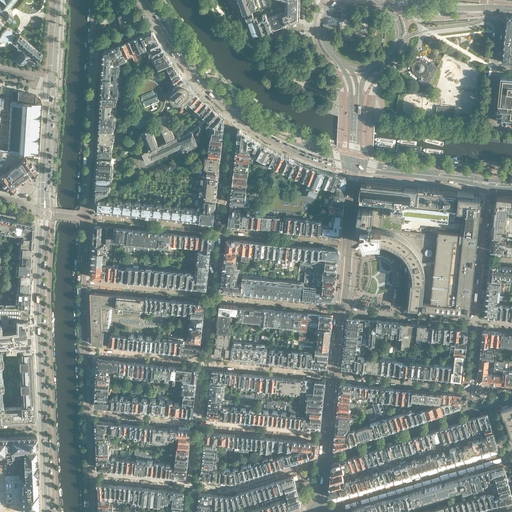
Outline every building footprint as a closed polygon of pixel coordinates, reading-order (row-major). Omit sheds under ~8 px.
[(0,0),(0,11),(7,17),(8,15),(11,12),(12,11),(7,7),(7,6),(12,0),(0,0)] [(240,0),(245,13),(251,10),(254,17),(254,18),(257,17),(263,14),(266,13),(265,12),(270,10),(268,7),(266,4),(265,0),(240,0)] [(300,20),(299,0),(285,0),(288,1),(288,12),(268,19),(271,30),(282,26),(281,24),(284,23),(285,23),(286,24),(300,20)] [(254,17),(251,10),(245,13),(247,20),(254,17)] [(271,30),(268,19),(266,13),(263,14),(264,18),(263,18),(264,19),(261,20),(265,32),(271,30)] [(125,27),(124,25),(124,23),(126,22),(126,20),(124,14),(122,14),(115,16),(113,17),(114,23),(115,25),(117,25),(118,29),(119,29),(119,28),(123,27),(124,27),(125,27)] [(259,34),(254,18),(254,17),(247,20),(250,27),(249,27),(251,31),(253,36),(259,34)] [(265,32),(261,20),(259,21),(259,20),(258,20),(257,17),(254,18),(259,34),(265,32)] [(4,33),(1,39),(1,40),(2,42),(4,41),(6,43),(8,41),(11,42),(12,43),(14,41),(13,40),(13,39),(14,36),(13,34),(13,32),(8,30),(4,33)] [(157,39),(153,32),(153,31),(152,31),(151,31),(144,34),(148,42),(148,43),(149,44),(149,42),(157,39)] [(16,48),(17,49),(20,51),(21,50),(19,52),(19,53),(17,55),(16,55),(17,56),(16,58),(16,59),(16,61),(16,62),(17,61),(19,63),(19,64),(19,63),(22,64),(22,63),(24,62),(25,62),(25,61),(27,59),(29,57),(35,62),(36,62),(37,61),(37,60),(37,59),(39,57),(40,56),(39,56),(42,53),(19,34),(14,41),(12,43),(17,47),(16,48)] [(148,42),(144,34),(142,35),(141,36),(139,36),(144,49),(147,48),(145,44),(148,43),(148,42)] [(144,49),(139,36),(136,37),(135,38),(133,39),(138,52),(144,49)] [(141,59),(138,52),(133,39),(126,42),(131,54),(134,62),(141,59)] [(161,45),(157,39),(149,42),(149,44),(150,46),(149,47),(150,49),(161,45)] [(131,54),(126,42),(120,44),(126,56),(131,54)] [(126,56),(120,44),(114,47),(120,61),(121,63),(127,60),(126,56)] [(152,56),(164,50),(161,45),(150,49),(152,52),(149,53),(150,57),(152,56)] [(120,61),(114,47),(108,49),(111,57),(114,56),(114,57),(116,56),(116,57),(112,59),(114,64),(120,61)] [(115,64),(114,64),(112,59),(111,57),(108,49),(104,51),(103,63),(115,64)] [(511,62),(511,49),(503,49),(503,55),(503,57),(502,57),(502,62),(507,62),(511,62)] [(168,56),(164,50),(152,56),(152,57),(153,57),(156,62),(168,56)] [(166,65),(172,63),(168,56),(156,62),(158,68),(157,68),(158,69),(166,65)] [(422,83),(435,65),(431,62),(429,65),(427,65),(427,63),(422,60),(416,61),(412,66),(413,72),(418,75),(420,75),(420,77),(418,80),(422,83)] [(176,68),(172,63),(166,65),(167,68),(168,68),(170,71),(176,68)] [(172,77),(179,73),(176,68),(170,71),(172,75),(170,76),(171,78),(172,77)] [(174,84),(178,81),(183,78),(179,73),(172,77),(174,80),(173,81),(174,84)] [(165,99),(168,97),(169,98),(169,99),(169,100),(170,100),(170,101),(171,102),(172,103),(173,103),(174,103),(174,104),(175,104),(176,104),(177,104),(178,104),(179,106),(179,108),(180,109),(181,110),(183,109),(183,108),(182,106),(181,105),(185,104),(196,92),(192,88),(192,87),(192,86),(191,85),(191,84),(190,84),(190,83),(189,82),(188,82),(187,82),(186,81),(184,79),(183,78),(178,81),(179,83),(176,85),(163,91),(160,86),(159,85),(159,84),(158,83),(157,82),(156,81),(154,80),(155,78),(155,77),(155,76),(154,76),(154,75),(153,75),(153,76),(152,76),(151,79),(150,78),(149,78),(147,78),(146,78),(145,78),(144,78),(143,79),(141,79),(140,80),(139,81),(138,82),(137,82),(136,83),(135,84),(135,85),(134,86),(134,87),(134,88),(133,88),(133,89),(133,90),(133,91),(133,92),(133,93),(133,94),(133,95),(133,96),(133,97),(134,98),(134,99),(137,105),(138,106),(139,107),(139,108),(140,109),(141,110),(142,111),(143,111),(144,112),(143,113),(142,113),(141,112),(140,112),(139,112),(138,111),(137,111),(137,112),(136,112),(135,112),(134,113),(133,113),(132,114),(132,115),(131,115),(131,116),(131,117),(130,117),(130,118),(130,119),(130,120),(130,121),(131,121),(131,122),(132,123),(132,124),(133,124),(133,125),(134,125),(134,126),(135,126),(136,126),(137,126),(138,126),(139,126),(140,126),(141,126),(142,125),(143,125),(143,124),(144,124),(144,123),(145,122),(145,121),(145,120),(145,119),(145,118),(145,117),(145,116),(147,113),(148,113),(150,113),(151,113),(152,113),(153,113),(155,113),(155,112),(156,112),(157,111),(158,111),(159,110),(160,110),(161,109),(161,108),(162,108),(162,107),(163,106),(163,105),(164,104),(164,103),(164,102),(165,101),(165,100),(165,99)] [(511,77),(501,77),(498,104),(497,111),(497,112),(497,114),(496,113),(496,115),(497,115),(498,115),(498,120),(504,121),(503,122),(507,123),(507,121),(511,121),(511,77)] [(40,125),(40,120),(40,119),(40,114),(41,114),(41,113),(40,113),(41,109),(41,108),(41,103),(41,102),(41,101),(41,100),(40,99),(40,98),(39,97),(38,97),(38,96),(37,96),(36,96),(35,95),(25,92),(17,91),(12,89),(11,98),(9,128),(7,151),(26,153),(27,153),(38,153),(38,148),(39,148),(39,147),(38,147),(39,142),(39,141),(39,137),(39,136),(39,131),(40,131),(40,130),(39,130),(40,125)] [(192,105),(200,97),(196,92),(185,104),(187,106),(190,103),(192,105)] [(197,109),(205,101),(200,97),(192,105),(197,109)] [(201,114),(209,105),(205,101),(197,109),(193,113),(195,115),(199,111),(201,114)] [(202,121),(214,109),(209,105),(201,114),(197,117),(200,120),(201,119),(202,121)] [(454,120),(454,112),(455,108),(437,106),(435,118),(454,120)] [(199,141),(197,135),(202,130),(202,124),(204,123),(216,111),(214,109),(202,121),(197,126),(191,130),(180,135),(180,134),(175,136),(176,137),(159,145),(154,134),(151,128),(142,132),(150,149),(147,150),(144,151),(144,152),(143,152),(147,162),(154,159),(153,158),(177,148),(179,152),(198,144),(197,143),(199,142),(200,141),(199,141)] [(208,125),(219,113),(216,111),(204,123),(204,124),(207,123),(208,125)] [(176,125),(173,117),(171,113),(169,114),(166,115),(160,117),(161,119),(158,120),(167,140),(175,136),(180,134),(177,127),(176,125)] [(223,133),(224,119),(225,119),(224,118),(219,113),(208,125),(205,129),(205,131),(223,133)] [(244,146),(245,137),(247,134),(244,132),(244,133),(241,131),(241,130),(240,130),(240,128),(237,130),(238,131),(238,132),(238,135),(237,136),(238,136),(237,140),(237,141),(237,144),(237,145),(236,148),(236,149),(241,149),(242,146),(244,146)] [(222,139),(223,133),(205,131),(205,134),(205,137),(211,138),(222,139)] [(250,147),(252,138),(252,137),(248,135),(247,134),(245,137),(244,146),(243,150),(247,150),(247,146),(250,147)] [(255,151),(260,143),(252,137),(252,138),(250,147),(253,149),(252,151),(255,151)] [(259,157),(266,146),(260,143),(255,151),(253,154),(259,157)] [(397,149),(420,152),(420,147),(398,144),(397,149)] [(264,164),(272,149),(266,146),(259,157),(262,159),(261,162),(259,162),(258,165),(260,172),(264,165),(264,164)] [(112,157),(113,148),(112,148),(99,147),(98,156),(112,157)] [(243,150),(241,149),(236,149),(235,155),(235,156),(253,157),(253,154),(255,151),(252,151),(247,150),(243,150)] [(272,167),(279,153),(272,149),(264,164),(268,166),(269,164),(272,165),(271,170),(272,170),(272,168),(272,167)] [(279,169),(285,156),(279,153),(272,167),(272,168),(278,171),(279,168),(279,169)] [(219,170),(220,157),(208,155),(207,156),(205,156),(204,167),(206,167),(206,168),(208,168),(219,170)] [(253,164),(254,157),(253,157),(235,156),(235,162),(253,164)] [(284,174),(291,159),(289,158),(285,156),(279,169),(285,171),(283,174),(284,174)] [(31,177),(36,173),(37,173),(34,169),(36,168),(33,164),(32,164),(31,163),(31,162),(29,158),(27,159),(26,157),(20,161),(21,162),(15,166),(14,164),(9,169),(10,170),(5,174),(4,173),(0,176),(0,179),(3,183),(2,184),(2,185),(3,186),(4,186),(4,185),(10,193),(15,189),(15,188),(17,186),(23,182),(29,178),(31,176),(31,177)] [(291,179),(297,162),(291,159),(284,174),(285,175),(287,172),(290,173),(290,175),(289,175),(288,177),(291,179)] [(258,165),(253,164),(235,162),(234,169),(253,171),(260,172),(258,165)] [(297,181),(304,164),(297,162),(291,179),(294,180),(295,180),(297,181)] [(305,180),(310,167),(304,164),(297,181),(300,182),(301,179),(305,180)] [(310,187),(317,168),(310,167),(305,180),(308,182),(305,188),(309,190),(310,187)] [(327,186),(328,186),(333,173),(326,171),(317,168),(310,187),(313,189),(315,184),(319,186),(320,186),(320,185),(323,186),(324,185),(327,186)] [(252,175),(253,171),(234,169),(233,176),(247,178),(247,174),(252,175)] [(335,186),(340,175),(333,173),(328,186),(334,188),(335,186)] [(345,187),(346,179),(346,178),(345,177),(345,176),(340,175),(335,186),(345,187)] [(246,184),(247,178),(233,176),(232,183),(246,184)] [(217,188),(218,182),(202,180),(201,180),(201,182),(206,183),(205,187),(217,188)] [(456,208),(457,191),(417,187),(414,186),(404,185),(404,186),(403,186),(403,185),(361,181),(359,199),(384,202),(383,215),(382,215),(381,227),(381,228),(389,229),(390,215),(394,215),(398,216),(398,215),(403,216),(403,214),(436,218),(437,223),(448,222),(449,208),(456,208)] [(245,191),(246,184),(232,183),(232,190),(245,191)] [(310,214),(313,208),(320,186),(319,186),(317,190),(313,189),(310,187),(309,190),(306,196),(293,194),(288,194),(273,192),(265,196),(271,210),(292,212),(292,218),(291,230),(297,231),(298,219),(298,213),(310,214)] [(96,199),(109,193),(109,189),(96,188),(96,199)] [(468,248),(469,241),(476,242),(477,242),(481,202),(481,203),(479,202),(480,195),(473,194),(473,193),(474,193),(457,191),(456,208),(456,209),(456,210),(456,211),(456,212),(456,213),(460,221),(460,222),(461,222),(461,223),(462,223),(464,223),(463,233),(438,230),(437,234),(436,249),(435,253),(435,256),(435,260),(436,259),(437,259),(438,259),(438,260),(439,260),(440,260),(440,261),(441,261),(442,262),(442,263),(442,264),(443,264),(443,265),(443,266),(461,263),(475,264),(475,260),(473,260),(474,256),(474,253),(475,253),(476,253),(476,252),(476,249),(468,248)] [(215,207),(216,200),(199,199),(196,198),(197,192),(192,192),(191,205),(198,206),(200,206),(199,221),(205,221),(207,207),(215,207)] [(216,200),(216,194),(200,192),(199,199),(216,200)] [(509,217),(510,212),(511,197),(511,196),(497,195),(492,236),(499,237),(504,238),(506,238),(508,236),(511,236),(511,216),(511,217),(509,217)] [(113,212),(114,201),(115,200),(103,199),(96,199),(95,210),(113,212)] [(123,213),(124,202),(121,202),(121,200),(119,199),(117,199),(117,201),(114,201),(113,212),(123,213)] [(381,227),(382,215),(383,215),(384,202),(359,199),(358,211),(357,212),(357,213),(357,214),(357,216),(356,217),(356,218),(356,219),(356,220),(356,222),(356,223),(356,225),(356,226),(358,226),(360,226),(360,229),(361,230),(361,232),(368,230),(369,229),(370,227),(379,228),(381,228),(381,227)] [(132,214),(133,203),(130,203),(131,201),(129,200),(127,200),(126,202),(124,202),(123,213),(132,214)] [(141,215),(142,204),(140,204),(140,202),(136,201),(136,203),(133,203),(132,214),(141,215)] [(153,216),(154,205),(154,204),(142,203),(142,204),(141,215),(153,216)] [(162,217),(163,206),(161,206),(161,204),(157,203),(157,205),(154,205),(153,216),(162,217)] [(171,218),(173,207),(170,207),(170,205),(166,204),(166,206),(163,206),(162,217),(171,218)] [(343,205),(333,204),(330,204),(330,208),(327,208),(327,211),(334,212),(343,213),(343,205)] [(181,219),(182,208),(179,208),(179,206),(175,205),(175,207),(173,207),(171,218),(181,219)] [(250,211),(250,206),(248,206),(244,205),(243,214),(242,225),(248,226),(249,215),(250,211)] [(199,221),(200,206),(198,206),(198,210),(194,209),(194,208),(182,207),(182,208),(181,219),(199,221)] [(213,222),(214,211),(215,207),(207,207),(205,221),(213,222)] [(235,224),(237,209),(233,209),(233,213),(229,213),(228,224),(235,224)] [(242,225),(243,214),(240,214),(240,210),(237,209),(235,224),(242,225)] [(340,235),(343,213),(334,212),(334,216),(331,215),(331,218),(333,218),(332,220),(329,219),(329,224),(321,223),(320,233),(340,235)] [(285,229),(286,217),(284,217),(284,219),(280,219),(280,216),(278,216),(278,217),(277,229),(285,229)] [(6,233),(9,220),(3,218),(0,229),(0,232),(2,233),(2,232),(6,233)] [(13,234),(16,221),(9,220),(6,233),(13,234)] [(20,233),(22,222),(16,221),(13,234),(15,234),(16,232),(19,233),(20,233)] [(33,238),(34,225),(33,225),(33,224),(31,223),(30,224),(27,224),(27,223),(22,222),(20,233),(23,233),(23,238),(33,238)] [(101,235),(102,226),(94,225),(94,234),(101,235)] [(113,246),(115,227),(112,227),(102,226),(101,235),(101,242),(107,243),(107,248),(106,250),(108,250),(107,252),(112,252),(114,253),(121,253),(124,254),(125,247),(119,247),(113,246)] [(379,242),(379,228),(370,227),(369,229),(368,230),(371,242),(375,242),(379,242)] [(412,231),(389,229),(381,228),(379,228),(379,242),(382,242),(386,243),(389,244),(392,246),(394,247),(397,249),(400,251),(402,254),(410,243),(412,231)] [(130,254),(133,229),(127,229),(125,247),(124,254),(127,254),(130,254)] [(137,255),(140,230),(133,229),(130,254),(134,255),(137,255)] [(157,257),(157,252),(159,232),(140,230),(137,255),(157,257)] [(368,230),(361,232),(359,232),(363,244),(367,243),(371,242),(368,230)] [(418,251),(420,232),(412,231),(410,243),(402,254),(404,256),(406,259),(407,259),(418,251)] [(164,247),(166,233),(159,232),(157,252),(160,252),(160,247),(160,246),(164,247)] [(427,248),(429,233),(420,232),(418,251),(421,249),(421,248),(422,248),(423,247),(427,248)] [(436,249),(437,234),(429,233),(427,248),(436,249)] [(101,242),(101,235),(94,234),(93,243),(101,244),(101,242)] [(213,251),(215,239),(212,239),(212,237),(205,236),(204,247),(204,251),(210,252),(210,251),(213,251)] [(498,251),(499,240),(499,237),(492,236),(491,250),(498,251)] [(511,245),(511,236),(508,236),(506,238),(504,238),(503,241),(499,240),(498,251),(500,251),(511,252),(511,245)] [(33,247),(33,238),(23,238),(23,242),(21,241),(20,246),(33,247)] [(232,252),(232,251),(233,239),(226,239),(225,252),(232,252)] [(245,261),(246,259),(247,241),(240,240),(239,252),(243,253),(243,256),(241,256),(241,258),(238,258),(238,265),(244,266),(245,266),(245,261)] [(104,244),(101,244),(93,243),(93,251),(104,251),(107,252),(108,250),(106,250),(107,248),(104,248),(104,244)] [(269,268),(269,264),(271,243),(265,243),(264,255),(263,264),(263,267),(268,268),(269,268)] [(276,256),(278,244),(271,243),(269,264),(273,264),(274,256),(276,256)] [(288,262),(290,245),(278,244),(276,256),(275,267),(289,269),(288,262)] [(32,255),(33,247),(20,246),(20,255),(32,255)] [(308,258),(309,247),(302,246),(301,258),(300,262),(303,262),(303,261),(304,261),(304,258),(308,258)] [(409,264),(420,259),(425,256),(428,255),(435,256),(435,253),(436,249),(427,248),(423,247),(422,248),(421,248),(421,249),(418,251),(407,259),(406,259),(407,262),(408,263),(408,264),(409,264)] [(321,259),(322,257),(322,248),(315,248),(314,262),(318,260),(318,257),(320,258),(320,259),(321,259)] [(338,258),(339,252),(337,250),(322,248),(322,257),(326,257),(338,258)] [(131,281),(133,266),(134,255),(130,254),(127,254),(127,256),(127,260),(126,267),(125,280),(131,281)] [(32,264),(32,255),(20,255),(19,263),(32,264)] [(434,267),(435,260),(435,256),(428,255),(425,256),(434,267)] [(434,267),(425,256),(420,259),(421,263),(421,264),(424,270),(433,271),(434,267)] [(421,264),(421,263),(420,259),(409,264),(408,264),(409,265),(410,267),(421,264)] [(471,301),(474,271),(466,270),(467,266),(474,267),(475,264),(461,263),(443,266),(443,265),(443,264),(442,264),(442,263),(442,262),(441,261),(440,261),(440,260),(439,260),(438,260),(438,259),(437,259),(436,259),(435,260),(434,267),(433,271),(432,280),(432,286),(431,293),(431,297),(436,297),(441,298),(447,299),(452,299),(458,300),(464,300),(471,301)] [(32,264),(19,263),(18,263),(18,269),(16,269),(16,273),(19,273),(31,274),(32,264)] [(119,267),(119,265),(120,264),(113,263),(113,265),(112,279),(118,279),(119,267)] [(303,298),(304,283),(305,276),(306,268),(306,264),(299,267),(299,271),(293,271),(292,282),(290,297),(303,298)] [(504,277),(505,266),(504,266),(504,267),(501,266),(499,266),(496,266),(495,266),(494,279),(501,280),(501,276),(504,277)] [(163,284),(165,270),(152,268),(150,283),(163,284)] [(189,287),(190,274),(190,273),(191,268),(185,268),(184,272),(178,271),(176,285),(189,287)] [(313,269),(306,268),(305,276),(336,279),(337,271),(324,270),(316,269),(313,269)] [(99,278),(99,270),(91,269),(91,277),(99,278)] [(176,285),(178,271),(165,270),(163,284),(176,285)] [(432,280),(433,271),(424,270),(422,270),(410,271),(411,274),(411,277),(411,278),(432,280)] [(31,283),(31,274),(19,273),(18,282),(31,283)] [(335,286),(336,279),(305,276),(304,283),(317,284),(321,284),(335,286)] [(432,286),(432,280),(411,278),(411,281),(410,284),(432,286)] [(507,290),(508,281),(506,281),(501,280),(494,279),(488,279),(488,280),(488,281),(487,286),(487,287),(487,288),(499,289),(507,290)] [(30,291),(31,283),(18,282),(18,290),(30,291)] [(241,292),(242,283),(240,282),(240,285),(236,284),(232,284),(232,291),(241,292)] [(316,292),(316,286),(317,284),(304,283),(303,298),(315,299),(316,292)] [(334,294),(335,286),(321,284),(321,287),(316,286),(316,292),(322,292),(334,294)] [(431,293),(432,286),(410,284),(410,291),(431,293)] [(0,300),(0,305),(16,306),(29,306),(30,300),(30,297),(30,291),(15,290),(14,301),(0,300)] [(430,299),(431,297),(431,293),(410,291),(409,297),(430,299)] [(164,322),(164,319),(168,318),(169,310),(170,300),(164,299),(163,310),(161,311),(159,312),(157,313),(143,318),(144,307),(145,297),(90,292),(91,313),(92,331),(92,343),(109,345),(111,334),(111,332),(114,331),(114,327),(121,327),(128,325),(127,335),(126,347),(130,347),(131,334),(132,328),(140,329),(146,327),(164,328),(164,322)] [(334,301),(334,294),(322,292),(321,299),(334,301)] [(504,301),(504,296),(498,296),(498,295),(486,293),(485,304),(498,306),(498,304),(498,303),(498,300),(504,301)] [(420,309),(420,307),(420,302),(430,303),(430,299),(409,297),(408,308),(420,309)] [(470,311),(471,301),(464,300),(462,313),(469,314),(470,311)] [(204,311),(204,304),(204,303),(194,302),(193,310),(187,309),(187,312),(186,315),(191,316),(203,317),(203,316),(204,311)] [(237,315),(238,306),(219,304),(219,311),(232,312),(232,313),(235,315),(237,315)] [(16,313),(29,314),(29,312),(29,306),(16,306),(0,305),(0,313),(1,314),(16,313)] [(260,323),(262,309),(244,307),(243,319),(243,322),(260,323)] [(267,324),(268,309),(262,309),(260,323),(267,324)] [(280,331),(281,311),(275,310),(273,325),(273,329),(276,330),(276,325),(278,325),(277,326),(277,331),(280,331)] [(230,332),(232,312),(219,311),(217,331),(230,332)] [(287,326),(288,311),(281,311),(280,331),(282,331),(283,327),(282,326),(287,326)] [(300,327),(301,313),(295,312),(293,327),(293,331),(296,331),(296,328),(295,327),(300,327)] [(16,313),(17,318),(1,319),(1,314),(0,313),(0,337),(2,337),(2,338),(21,338),(21,339),(31,339),(30,317),(29,318),(29,314),(16,313)] [(307,322),(307,320),(308,313),(301,313),(300,327),(299,331),(302,331),(302,335),(299,335),(299,338),(305,339),(307,340),(308,333),(306,333),(307,323),(307,322)] [(331,322),(332,317),(332,316),(316,314),(308,313),(307,320),(331,322)] [(362,325),(363,321),(365,321),(365,319),(349,317),(348,317),(347,318),(346,323),(362,325)] [(374,345),(376,330),(377,320),(374,320),(365,319),(365,321),(365,325),(366,325),(366,326),(369,326),(372,327),(371,331),(370,330),(369,338),(368,344),(374,345)] [(331,328),(331,322),(307,320),(307,322),(319,324),(318,324),(318,326),(318,327),(331,328)] [(401,347),(403,323),(397,322),(396,332),(395,344),(395,346),(401,347)] [(409,348),(411,333),(412,334),(412,335),(416,335),(417,324),(403,323),(401,347),(404,347),(409,348)] [(429,338),(430,325),(429,325),(423,325),(423,324),(422,324),(418,324),(417,324),(416,335),(416,337),(420,338),(419,339),(428,340),(429,338)] [(329,342),(331,328),(318,327),(317,341),(329,342)] [(466,348),(468,330),(467,330),(467,329),(460,328),(459,339),(458,339),(457,341),(455,341),(454,344),(450,344),(450,349),(454,350),(454,352),(465,354),(466,348)] [(361,337),(362,331),(346,329),(345,336),(361,337)] [(493,344),(494,332),(489,331),(484,331),(484,330),(483,330),(483,331),(482,331),(482,332),(482,336),(482,337),(482,338),(481,343),(481,345),(481,346),(490,347),(491,345),(489,345),(489,343),(493,344)] [(230,332),(217,331),(214,355),(231,357),(232,348),(232,346),(229,346),(230,332)] [(511,333),(500,332),(499,344),(505,345),(505,347),(511,347),(511,333)] [(253,359),(266,361),(267,351),(268,349),(269,336),(234,333),(233,341),(232,346),(232,348),(231,357),(242,358),(253,359)] [(303,364),(304,351),(305,346),(299,345),(299,344),(305,344),(305,339),(299,338),(293,338),(292,350),(290,363),(303,364)] [(329,342),(317,341),(314,340),(313,347),(328,349),(329,342)] [(368,344),(366,344),(360,343),(356,343),(344,342),(344,348),(367,350),(368,344)] [(34,392),(34,390),(34,385),(34,382),(34,380),(33,377),(34,377),(34,375),(33,375),(33,369),(33,367),(33,362),(33,359),(32,354),(33,354),(33,352),(32,352),(32,349),(33,349),(32,345),(30,345),(0,346),(0,419),(5,419),(5,420),(8,420),(8,419),(14,419),(16,419),(21,418),(21,419),(25,419),(25,418),(30,418),(35,418),(35,413),(34,400),(35,400),(35,398),(34,398),(34,392)] [(327,365),(327,360),(315,359),(315,357),(315,355),(315,352),(328,354),(328,349),(313,347),(310,347),(310,351),(309,365),(325,366),(327,365)] [(355,356),(355,352),(359,353),(359,356),(361,356),(367,357),(367,350),(344,348),(343,354),(354,356),(355,356)] [(426,376),(427,363),(428,357),(434,358),(434,356),(434,351),(428,351),(427,351),(426,355),(422,354),(422,359),(421,359),(421,363),(420,375),(426,376)] [(463,377),(465,356),(465,354),(454,352),(453,352),(452,365),(450,378),(461,379),(462,380),(463,377)] [(354,369),(355,359),(353,358),(354,356),(343,354),(343,355),(341,368),(350,369),(354,369)] [(378,371),(379,358),(376,358),(367,357),(366,370),(378,371)] [(487,373),(489,359),(480,358),(477,379),(478,379),(480,381),(486,382),(493,383),(494,377),(493,377),(493,374),(487,373)] [(117,375),(118,371),(119,361),(98,359),(97,367),(97,374),(110,375),(117,375)] [(500,366),(501,364),(503,364),(504,360),(495,359),(494,370),(499,370),(502,371),(503,367),(500,366)] [(511,384),(511,371),(508,371),(509,360),(504,360),(503,364),(503,367),(502,371),(501,384),(511,384)] [(420,375),(421,363),(409,362),(408,374),(419,375),(420,375)] [(191,380),(192,368),(176,367),(175,382),(178,382),(178,379),(182,379),(191,380)] [(501,384),(502,371),(499,370),(498,374),(493,374),(493,377),(494,377),(493,383),(501,384)] [(109,380),(109,376),(110,375),(97,374),(96,381),(109,382),(109,380)] [(262,388),(264,375),(257,375),(256,388),(260,388),(260,394),(256,394),(255,398),(258,398),(261,398),(262,388)] [(287,392),(288,378),(276,377),(275,389),(275,391),(287,392)] [(300,389),(301,379),(288,378),(287,392),(299,393),(300,391),(300,389)] [(323,399),(324,393),(309,392),(310,386),(311,380),(306,379),(305,390),(304,391),(300,391),(299,393),(299,397),(300,397),(323,399)] [(351,391),(352,384),(341,383),(340,384),(339,387),(339,390),(350,391),(351,391)] [(148,402),(150,388),(147,387),(141,387),(141,391),(140,401),(139,410),(147,411),(148,402)] [(392,401),(394,388),(386,387),(384,400),(392,401)] [(441,393),(412,390),(411,399),(434,401),(433,403),(440,404),(440,400),(441,393)] [(194,404),(195,392),(183,391),(180,391),(177,391),(177,393),(183,394),(182,403),(183,403),(185,403),(187,403),(189,404),(194,404)] [(460,405),(461,396),(461,395),(452,394),(451,402),(451,403),(460,405)] [(323,405),(323,399),(300,397),(299,402),(307,403),(323,405)] [(218,405),(227,406),(230,407),(230,401),(222,400),(209,398),(209,404),(218,405)] [(298,408),(298,402),(289,401),(289,405),(288,415),(287,424),(296,425),(297,416),(297,413),(297,411),(298,408)] [(355,406),(349,406),(349,402),(338,401),(337,409),(348,411),(351,411),(354,411),(355,406)] [(385,415),(383,409),(381,401),(380,402),(373,404),(374,407),(366,409),(369,419),(377,416),(382,433),(390,430),(386,418),(385,415)] [(179,414),(180,405),(178,405),(178,403),(176,402),(175,402),(175,404),(172,404),(171,413),(179,414)] [(322,411),(323,405),(307,403),(299,402),(298,402),(298,408),(303,409),(322,411)] [(435,416),(432,407),(432,404),(423,405),(425,409),(428,418),(435,416)] [(511,405),(509,406),(502,409),(501,409),(511,442),(511,441),(511,405)] [(395,408),(397,414),(401,427),(402,426),(404,425),(405,426),(405,425),(406,425),(403,416),(400,407),(395,408)] [(228,419),(229,409),(221,408),(220,412),(220,418),(228,419)] [(428,418),(425,409),(417,412),(419,421),(420,421),(427,418),(428,418)] [(415,422),(412,411),(412,410),(406,412),(410,424),(415,422)] [(490,425),(487,414),(487,413),(486,414),(480,416),(484,428),(486,428),(486,426),(490,425)] [(401,427),(397,414),(391,416),(395,429),(396,428),(397,428),(400,427),(401,427)] [(346,438),(349,431),(355,429),(354,426),(355,425),(354,420),(358,420),(357,417),(356,417),(350,416),(348,416),(337,415),(335,426),(336,426),(335,431),(333,447),(333,448),(334,448),(335,448),(347,444),(348,444),(346,438)] [(304,426),(305,420),(305,416),(297,416),(296,425),(304,426)] [(382,433),(377,416),(369,419),(370,423),(373,433),(374,435),(374,436),(382,433)] [(395,429),(391,416),(386,418),(390,430),(394,429),(395,429)] [(485,429),(484,428),(480,416),(475,417),(480,431),(483,430),(482,430),(485,429)] [(480,431),(475,417),(471,418),(475,432),(476,432),(476,433),(475,433),(476,435),(480,433),(481,433),(480,431)] [(475,432),(471,418),(466,420),(470,433),(470,434),(475,432)] [(470,433),(466,420),(460,422),(464,434),(470,433)] [(467,445),(466,441),(464,434),(460,422),(454,424),(461,446),(467,445)] [(373,433),(370,423),(364,425),(365,426),(355,429),(359,440),(372,436),(372,434),(373,433)] [(460,442),(454,424),(449,425),(453,438),(454,444),(460,442)] [(453,438),(449,425),(443,427),(447,440),(453,438)] [(163,434),(164,427),(153,426),(152,440),(155,440),(155,441),(161,442),(161,441),(164,441),(165,434),(163,434)] [(190,430),(188,430),(189,427),(177,426),(177,429),(176,434),(179,435),(190,436),(191,431),(190,430)] [(176,434),(177,429),(164,427),(163,434),(165,434),(164,441),(167,441),(167,440),(169,440),(170,438),(173,438),(174,437),(176,434)] [(447,440),(443,427),(437,429),(440,439),(442,444),(443,443),(443,441),(447,440)] [(359,440),(355,429),(349,431),(353,442),(359,440)] [(440,453),(436,443),(435,444),(434,441),(440,439),(437,429),(436,430),(436,429),(431,431),(430,431),(429,431),(430,431),(433,441),(432,441),(435,451),(436,454),(439,453),(440,453)] [(433,441),(430,431),(429,432),(429,431),(426,432),(424,433),(428,447),(430,447),(429,442),(432,441),(433,441)] [(219,433),(211,432),(210,441),(213,442),(213,441),(218,442),(219,433)] [(487,438),(486,433),(486,432),(481,433),(480,433),(486,450),(491,448),(487,438)] [(230,446),(231,434),(219,433),(218,442),(225,443),(225,446),(230,446)] [(428,447),(424,433),(420,434),(418,435),(417,435),(422,449),(423,449),(425,448),(426,453),(429,452),(428,447)] [(480,433),(476,435),(481,451),(486,450),(480,433)] [(0,454),(6,454),(6,458),(7,458),(8,458),(9,458),(10,457),(11,457),(11,456),(12,456),(13,455),(13,452),(23,452),(23,450),(37,449),(36,435),(35,435),(35,436),(31,436),(30,436),(26,436),(25,436),(21,436),(20,436),(20,437),(15,437),(15,436),(14,436),(14,437),(10,437),(10,436),(5,437),(0,437),(0,454)] [(422,449),(417,435),(412,437),(417,456),(424,453),(423,449),(422,449)] [(481,451),(476,435),(471,437),(472,439),(476,453),(481,451)] [(497,445),(496,442),(494,436),(487,438),(491,448),(493,447),(493,448),(496,446),(497,446),(497,445)] [(417,456),(412,437),(406,439),(409,451),(411,457),(415,456),(417,456)] [(121,449),(122,443),(122,438),(118,438),(118,439),(109,439),(96,440),(97,451),(111,450),(114,449),(116,449),(121,449)] [(297,452),(296,450),(291,451),(292,440),(284,439),(283,449),(282,451),(286,464),(295,461),(299,460),(297,452)] [(409,451),(406,439),(399,441),(403,452),(409,451)] [(476,453),(472,439),(466,441),(467,445),(470,454),(476,453)] [(318,454),(319,442),(307,441),(306,449),(309,457),(311,456),(318,454)] [(403,452),(399,441),(393,443),(397,454),(403,452)] [(397,454),(393,443),(387,445),(392,460),(396,476),(403,474),(399,462),(397,454)] [(81,444),(57,445),(59,485),(83,485),(81,444)] [(392,460),(387,445),(382,446),(386,458),(387,462),(392,460)] [(470,454),(467,445),(461,446),(462,448),(464,456),(470,454)] [(386,458),(382,446),(378,448),(382,461),(383,461),(383,459),(386,458)] [(464,456),(462,448),(460,449),(459,446),(455,447),(458,458),(464,456)] [(458,458),(455,447),(449,449),(450,452),(453,459),(458,458)] [(145,472),(146,462),(146,456),(147,449),(135,448),(135,451),(135,455),(137,455),(136,459),(135,471),(145,472)] [(382,461),(378,448),(373,449),(376,460),(379,460),(379,462),(382,461)] [(38,480),(38,476),(37,462),(36,449),(37,449),(23,450),(23,452),(24,475),(21,476),(22,480),(21,480),(22,492),(23,511),(23,510),(31,510),(39,510),(39,509),(39,491),(39,490),(38,490),(34,490),(34,488),(38,488),(38,480)] [(376,460),(373,449),(367,451),(371,463),(376,461),(376,460)] [(165,462),(165,457),(166,451),(161,450),(160,460),(158,474),(163,474),(165,462)] [(286,464),(282,451),(278,452),(279,454),(282,465),(286,464)] [(371,463),(367,451),(362,453),(366,465),(371,463)] [(439,463),(436,454),(435,451),(429,452),(426,453),(424,453),(417,456),(415,456),(419,469),(439,463)] [(447,461),(445,454),(442,452),(443,454),(439,455),(439,453),(436,454),(439,463),(447,461)] [(269,469),(265,457),(264,453),(263,454),(255,454),(257,460),(261,472),(269,469)] [(278,467),(276,458),(273,458),(271,453),(269,453),(270,458),(274,468),(278,467)] [(366,465),(362,453),(357,454),(362,470),(364,469),(365,469),(364,465),(366,465)] [(362,470),(357,454),(351,456),(355,468),(357,468),(358,471),(360,470),(362,470)] [(274,468),(270,458),(269,459),(268,456),(265,457),(269,469),(274,468)] [(355,468),(351,456),(346,458),(350,472),(352,472),(352,469),(355,468)] [(415,456),(411,457),(405,459),(405,460),(409,472),(413,471),(415,470),(419,469),(415,456)] [(331,469),(344,465),(345,465),(345,467),(348,474),(351,473),(350,472),(346,458),(333,462),(332,462),(332,463),(331,463),(331,464),(332,464),(333,464),(333,466),(331,467),(331,469)] [(396,476),(392,460),(387,462),(388,465),(389,468),(391,478),(396,476)] [(409,472),(405,460),(399,462),(403,474),(409,472)] [(171,475),(172,468),(172,466),(170,466),(170,463),(165,462),(163,474),(171,475)] [(256,474),(253,464),(251,465),(251,462),(248,463),(249,466),(252,475),(256,474)] [(384,470),(383,467),(382,463),(377,465),(382,480),(387,479),(384,470)] [(349,478),(348,474),(345,467),(344,467),(344,465),(331,469),(330,474),(331,474),(331,475),(330,475),(329,482),(330,482),(330,483),(329,483),(329,484),(341,480),(348,478),(349,478)] [(382,480),(377,465),(373,466),(377,482),(382,480)] [(493,480),(494,481),(497,480),(507,477),(505,471),(504,466),(504,465),(503,465),(490,469),(493,480)] [(377,482),(373,466),(369,468),(370,471),(370,473),(373,483),(377,482)] [(369,484),(366,475),(365,472),(364,469),(362,470),(360,470),(362,478),(364,486),(369,484)] [(493,480),(490,469),(484,471),(483,471),(479,472),(474,474),(479,491),(480,495),(485,494),(489,506),(494,504),(491,495),(491,493),(489,488),(495,486),(495,484),(494,481),(493,480)] [(360,487),(357,477),(356,472),(351,473),(356,488),(360,487)] [(351,473),(348,474),(349,478),(348,478),(349,481),(351,490),(356,488),(351,473)] [(479,491),(474,474),(469,475),(473,489),(474,492),(479,491)] [(295,481),(294,476),(294,475),(293,475),(280,479),(282,485),(284,485),(295,481)] [(473,489),(469,475),(463,477),(468,490),(473,489)] [(468,490),(463,477),(458,479),(461,490),(462,492),(468,490)] [(508,482),(507,477),(497,480),(497,483),(495,484),(495,486),(508,482)] [(283,487),(282,485),(280,479),(275,481),(278,491),(282,490),(283,489),(283,487)] [(463,496),(462,492),(461,490),(458,479),(426,488),(408,493),(413,510),(418,509),(448,500),(447,500),(453,498),(458,497),(463,496)] [(343,485),(342,482),(341,480),(329,484),(329,485),(330,485),(331,485),(330,486),(330,487),(329,487),(329,488),(329,489),(328,489),(343,485)] [(297,487),(299,486),(298,482),(296,483),(295,481),(284,485),(285,487),(283,487),(283,489),(282,490),(283,492),(286,491),(297,487)] [(347,491),(344,482),(342,482),(343,485),(328,489),(328,490),(328,491),(328,495),(329,496),(347,491)] [(509,487),(508,482),(495,486),(489,488),(491,493),(499,490),(509,487)] [(108,494),(108,484),(100,483),(98,484),(98,487),(99,496),(106,497),(106,494),(108,494)] [(273,493),(270,483),(260,486),(262,496),(273,493)] [(262,496),(260,486),(254,488),(257,498),(263,496),(262,496)] [(141,500),(142,487),(137,487),(136,500),(135,503),(131,503),(130,511),(135,511),(139,511),(141,501),(141,500)] [(148,502),(149,488),(142,487),(141,500),(141,501),(148,502)] [(298,493),(297,487),(286,491),(287,496),(298,493)] [(510,488),(509,487),(499,490),(501,496),(511,493),(511,492),(510,488)] [(154,502),(156,488),(149,488),(148,502),(154,502)] [(162,498),(163,489),(156,488),(154,502),(161,503),(162,498)] [(257,498),(254,488),(249,489),(252,500),(257,498)] [(252,500),(249,489),(244,491),(247,501),(252,500)] [(247,501),(244,491),(239,492),(242,503),(247,501)] [(213,501),(213,494),(199,493),(199,500),(210,501),(213,501)] [(299,498),(298,493),(287,496),(288,501),(299,498)] [(413,511),(413,510),(408,493),(392,498),(396,511),(413,511)] [(500,503),(498,497),(497,493),(491,495),(494,504),(500,503)] [(511,496),(511,493),(501,496),(498,497),(500,503),(511,500),(511,499),(511,496)] [(237,507),(237,505),(234,494),(229,496),(231,507),(231,509),(233,508),(237,507)] [(489,506),(485,494),(480,495),(483,507),(489,506)] [(483,507),(480,495),(475,497),(478,509),(483,507)] [(276,511),(278,511),(275,501),(275,502),(274,497),(269,499),(269,500),(264,501),(265,505),(266,511),(276,511)] [(462,511),(459,501),(459,500),(458,497),(453,498),(454,503),(456,511),(462,511)] [(478,509),(475,497),(469,498),(473,510),(478,509)] [(300,505),(301,503),(299,498),(288,501),(286,502),(286,500),(285,498),(280,500),(283,510),(300,505)] [(396,511),(392,498),(387,500),(390,511),(396,511)] [(473,510),(469,498),(464,500),(468,511),(473,510)] [(390,511),(387,500),(381,501),(383,509),(386,508),(386,509),(387,509),(387,511),(390,511)] [(467,511),(468,511),(464,500),(459,501),(462,511),(467,511)]
